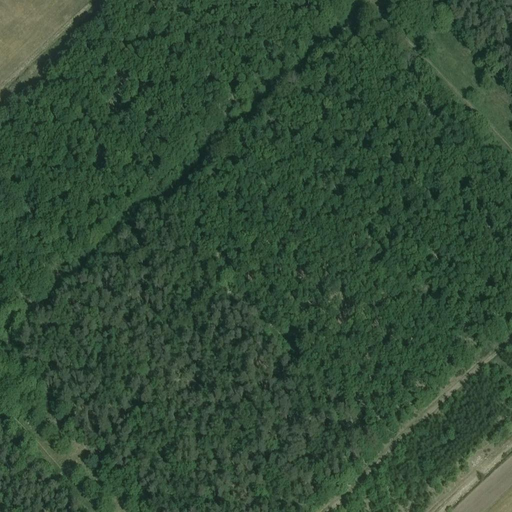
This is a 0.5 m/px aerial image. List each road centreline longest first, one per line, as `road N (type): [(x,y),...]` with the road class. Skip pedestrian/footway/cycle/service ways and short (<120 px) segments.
road 1 (track): [(369,2),(0,350)]
road 2 (track): [(330,511),(511,342)]
